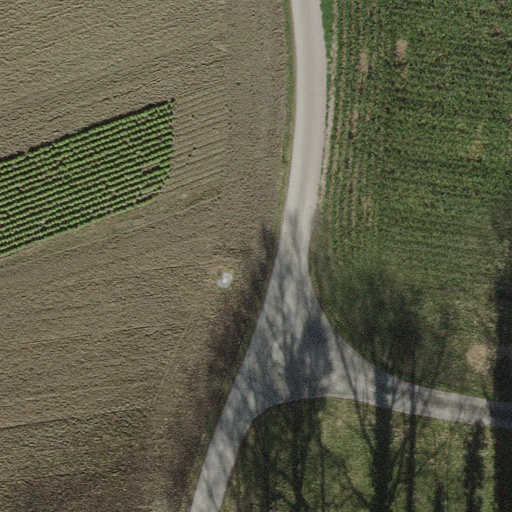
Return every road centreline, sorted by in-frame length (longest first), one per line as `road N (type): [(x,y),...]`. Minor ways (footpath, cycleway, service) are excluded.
road 1 (track): [(310,0),(320,75),(307,201),(260,354)]
road 2 (track): [(260,354),(387,396),(511,414)]
road 3 (track): [(260,354),(215,511)]
